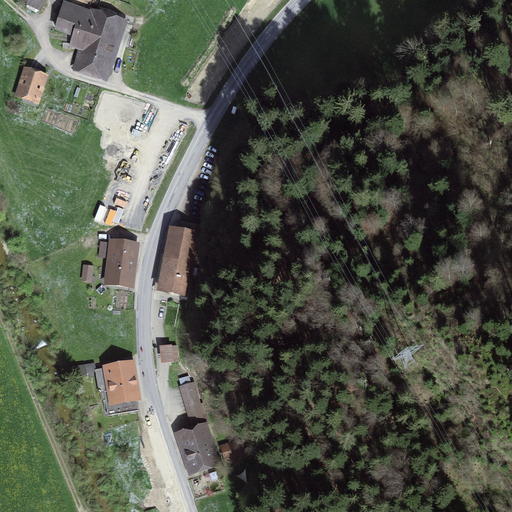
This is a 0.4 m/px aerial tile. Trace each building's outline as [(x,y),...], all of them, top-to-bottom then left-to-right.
[(42,0),(26,0),(24,5),(37,11),(42,0)] [(96,13),(94,18),(62,8),(56,29),(75,35),(72,47),(84,51),(79,68),(104,76),(121,21),(96,13)] [(26,73),(18,95),(36,101),(44,78),(26,73)] [(184,294),(191,259),(192,237),(173,234),(162,290),(184,294)] [(136,263),(138,247),(114,244),(110,244),(110,245),(101,244),(99,257),(108,258),(108,259),(111,260),(108,283),(130,286),(133,263),(136,263)] [(176,345),(169,346),(170,362),(177,361),(176,345)] [(109,417),(138,412),(130,365),(108,369),(109,375),(97,377),(99,393),(104,392),(109,417)] [(193,384),(181,387),(186,407),(199,404),(193,384)] [(192,429),(180,433),(193,471),(214,464),(201,426),(205,425),(199,404),(186,407),(192,429)] [(222,449),(226,460),(245,453),(241,442),(222,449)]
